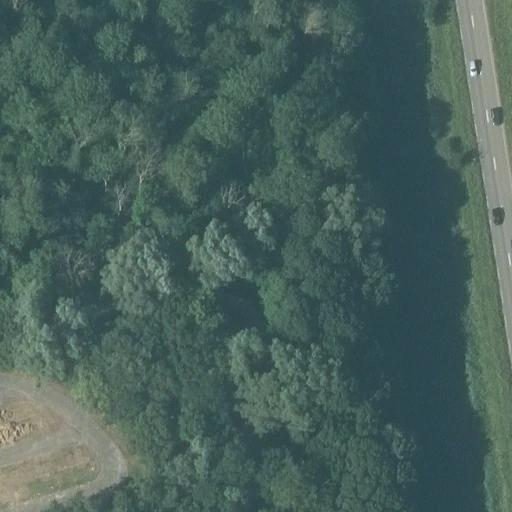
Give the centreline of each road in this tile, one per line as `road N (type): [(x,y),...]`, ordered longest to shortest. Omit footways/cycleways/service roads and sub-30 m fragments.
road 1 (primary): [(470,0),(511,266)]
road 2 (unknown): [(0,437),(76,409),(94,459),(75,474),(0,496)]
